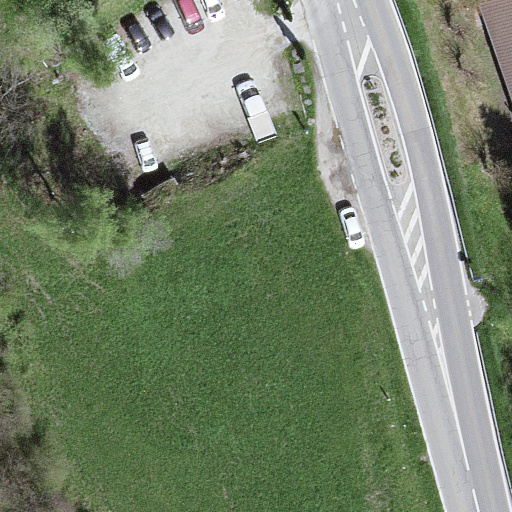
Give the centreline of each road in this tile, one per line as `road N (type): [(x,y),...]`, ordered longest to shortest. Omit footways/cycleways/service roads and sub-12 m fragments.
road 1 (secondary): [(320,0),(371,189),(454,412)]
road 2 (secondary): [(454,412),(443,271),(417,134),(370,0)]
